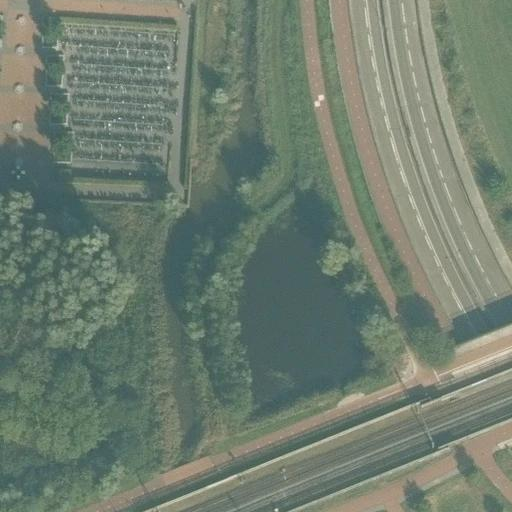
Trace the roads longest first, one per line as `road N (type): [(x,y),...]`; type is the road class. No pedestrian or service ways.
road 1 (secondary): [(372,0),(386,100),(408,176),(459,295),(511,380)]
road 2 (secondary): [(511,337),(430,169),(395,0)]
